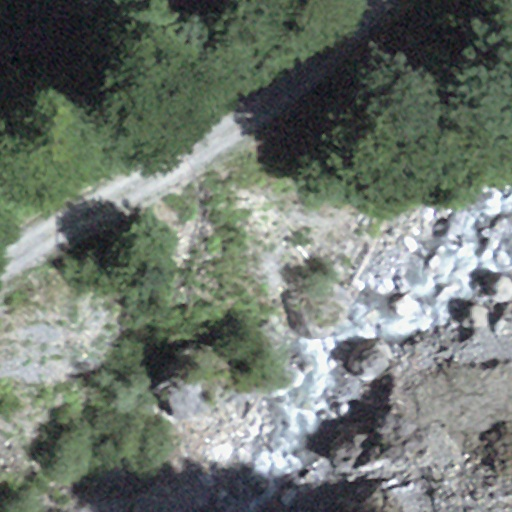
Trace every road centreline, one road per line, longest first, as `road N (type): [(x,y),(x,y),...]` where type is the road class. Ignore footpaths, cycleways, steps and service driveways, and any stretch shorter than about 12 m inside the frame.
road 1 (track): [(395,0),(0,271)]
road 2 (track): [(188,0),(0,68)]
